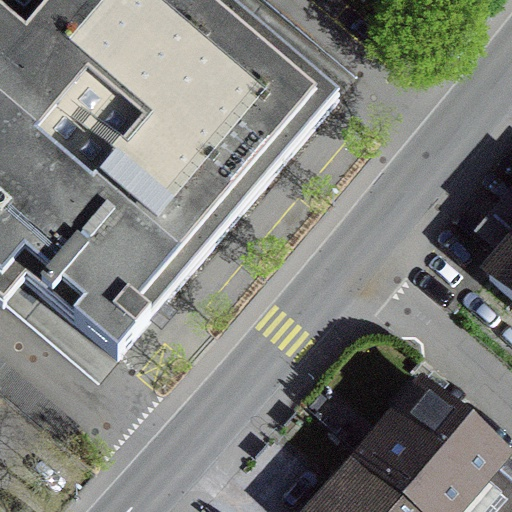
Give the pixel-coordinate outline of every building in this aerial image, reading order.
[(150,323),(341,100),(221,0),(41,0),(25,20),(2,0),(0,0),(0,306),(4,310),(27,283),(118,362),(150,323)] [(511,255),(491,280),(511,298),(511,255)] [(504,462),(435,404),(398,447),(386,436),(363,463),(420,511),(462,511),(496,472),(504,462)] [(420,511),(363,463),(344,486),(355,495),(340,511),(420,511)] [(511,511),(511,485),(496,472),(462,511),(511,511)]
